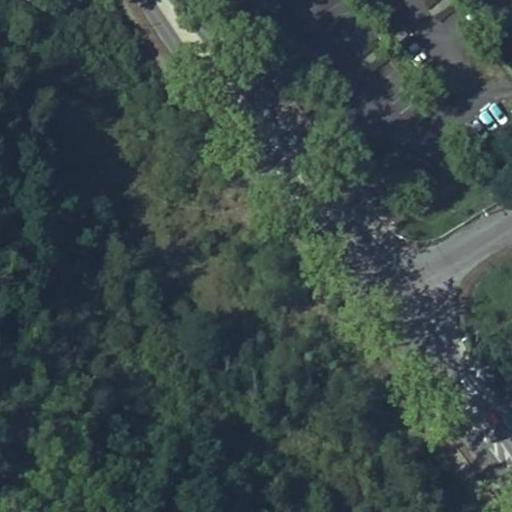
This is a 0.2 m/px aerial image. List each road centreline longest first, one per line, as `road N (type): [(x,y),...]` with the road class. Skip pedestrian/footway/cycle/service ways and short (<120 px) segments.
road 1 (primary): [(139,0),(147,23),(370,314)]
road 2 (primary): [(406,290),(185,0)]
road 3 (primary): [(370,314),(440,405),(492,436)]
road 4 (primary): [(492,436),(487,404),(406,290)]
road 5 (unclassified): [(406,290),(511,221)]
